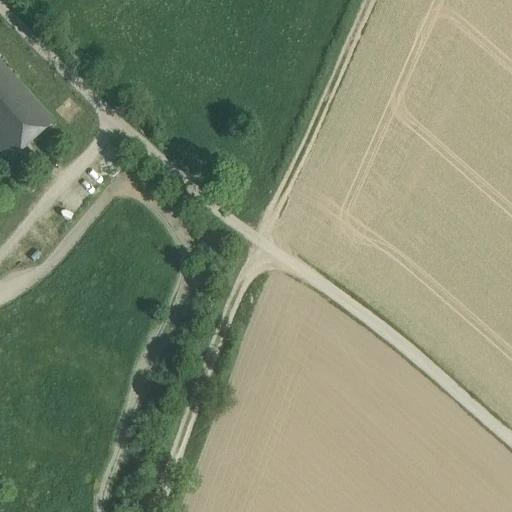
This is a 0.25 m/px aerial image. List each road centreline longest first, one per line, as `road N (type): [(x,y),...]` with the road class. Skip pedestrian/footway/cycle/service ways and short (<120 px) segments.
road 1 (unclassified): [(0,9),(197,194),(407,347),(511,437)]
road 2 (track): [(156,511),(260,242)]
road 3 (track): [(373,0),(260,242)]
